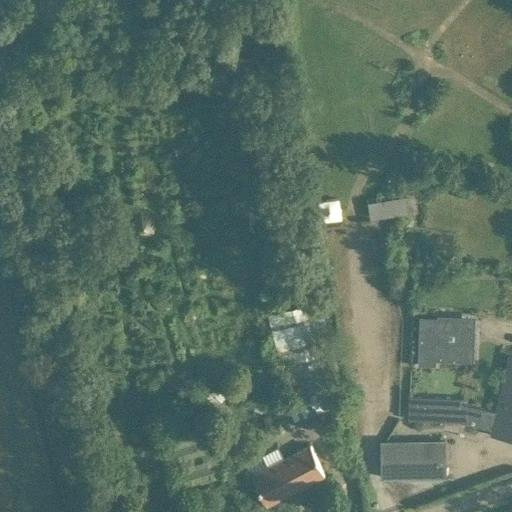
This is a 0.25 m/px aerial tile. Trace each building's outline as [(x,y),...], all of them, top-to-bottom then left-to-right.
[(367,198),(368,215),(407,213),(406,195),(367,198)] [(315,200),(319,222),(341,218),(338,196),(315,200)] [(320,299),(271,311),(278,343),(328,331),(320,299)] [(418,364),(436,364),(436,360),(473,361),(475,316),(437,314),(437,316),(420,316),(418,364)] [(495,429),(495,431),(511,435),(511,354),(506,380),(499,411),(462,402),(462,398),(410,395),(409,418),(459,421),(495,429)] [(287,396),(296,421),(344,403),(335,379),(287,396)] [(216,387),(207,396),(217,406),(226,396),(216,387)] [(207,424),(172,434),(187,484),(221,474),(207,424)] [(381,443),(383,477),(446,474),(444,441),(381,443)] [(269,451),(246,462),(253,475),(252,476),(257,486),(267,504),(325,474),(315,456),(310,445),(285,458),(279,446),(269,451)]
